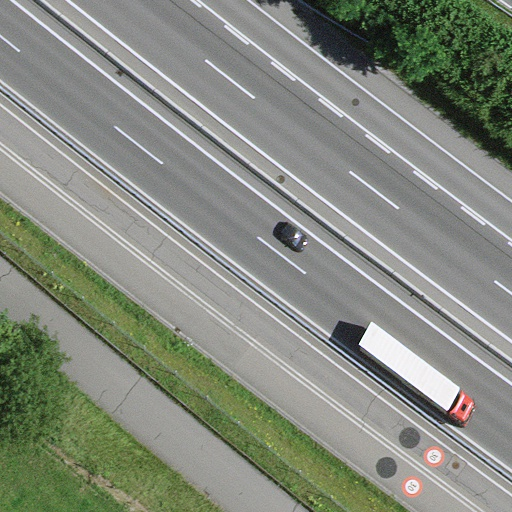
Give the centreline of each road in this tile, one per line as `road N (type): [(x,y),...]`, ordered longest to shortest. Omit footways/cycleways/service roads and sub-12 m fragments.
road 1 (motorway): [(0,37),(228,228),(511,431)]
road 2 (motorway): [(511,286),(131,0)]
road 3 (motorway): [(511,229),(227,0)]
road 4 (unclassified): [(262,511),(0,285)]
